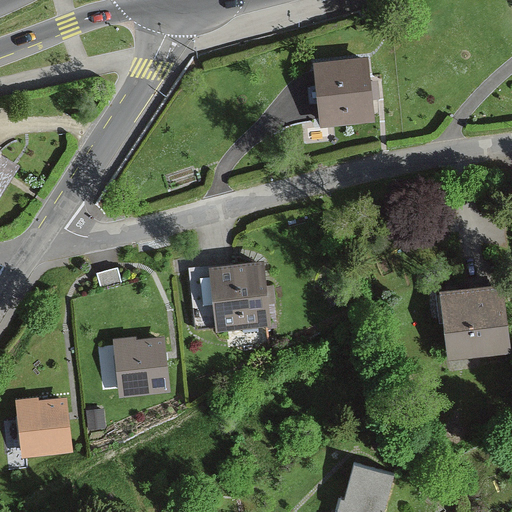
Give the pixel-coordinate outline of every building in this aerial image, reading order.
[(373,116),(368,51),(313,56),(319,120),(373,116)] [(5,150),(0,147),(0,192),(21,160),(5,150)] [(243,257),(209,261),(213,300),(216,327),(271,321),(263,255),(243,257)] [(213,300),(209,261),(189,263),(193,302),(213,300)] [(117,266),(97,272),(101,289),(122,284),(117,266)] [(511,347),(503,278),(440,286),(448,354),(511,347)] [(113,334),(120,391),(170,385),(164,333),(136,336),(135,332),(113,334)] [(38,393),(15,395),(17,419),(20,453),(71,448),(66,394),(38,396),(38,393)] [(104,407),(86,408),(88,430),(106,428),(104,407)] [(382,511),(395,466),(354,455),(338,511),(382,511)]
